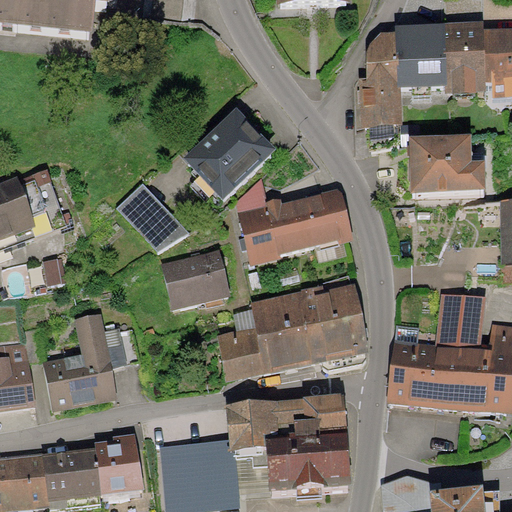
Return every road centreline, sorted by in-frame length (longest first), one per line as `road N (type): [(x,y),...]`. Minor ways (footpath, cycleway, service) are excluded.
road 1 (residential): [(0,444),(229,407),(376,396)]
road 2 (tertiary): [(376,396),(376,261),(351,179),(314,125)]
road 3 (tertiary): [(314,125),(229,0)]
road 4 (residential): [(367,465),(474,479),(511,472)]
road 5 (residential): [(314,125),(383,0)]
